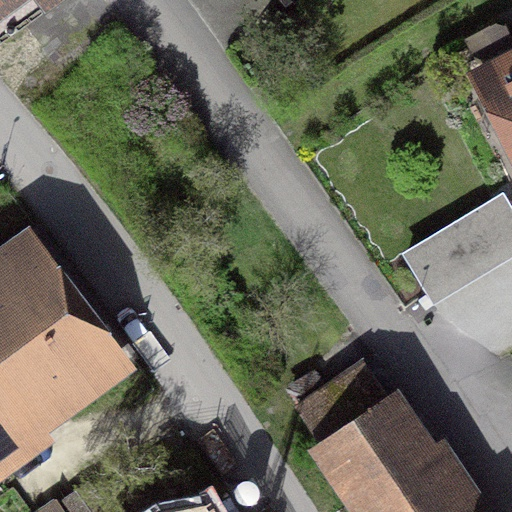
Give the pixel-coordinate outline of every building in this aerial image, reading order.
[(0,0),(0,37),(53,0),(0,0)] [(286,0),(299,16),(320,0),(286,0)] [(511,56),(488,69),(511,115),(511,56)] [(26,235),(0,254),(0,461),(125,371),(26,235)] [(372,511),(481,511),(484,511),(403,391),(385,403),(369,379),(326,408),(341,431),(325,441),(372,511)] [(112,511),(88,475),(57,495),(70,511),(112,511)] [(226,511),(209,483),(149,493),(123,511),(226,511)] [(33,511),(70,511),(57,495),(32,510),(33,511)]
